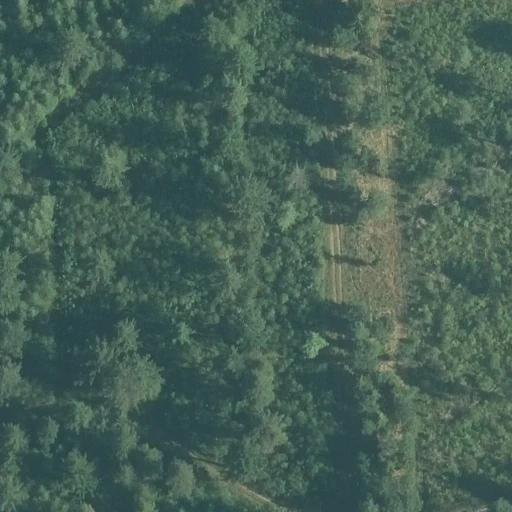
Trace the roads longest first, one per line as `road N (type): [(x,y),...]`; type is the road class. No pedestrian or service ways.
road 1 (track): [(319,0),(349,511)]
road 2 (track): [(0,417),(54,403),(124,412),(293,511)]
